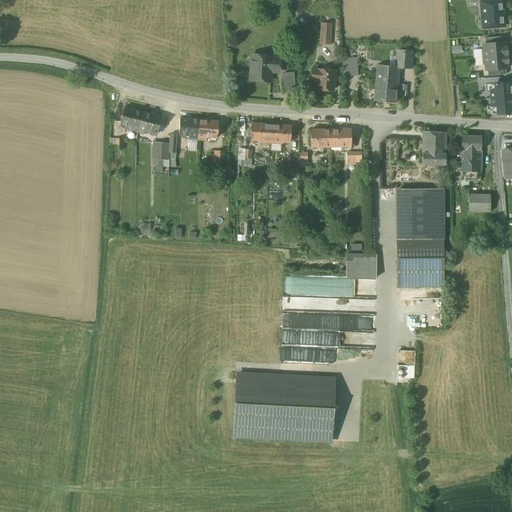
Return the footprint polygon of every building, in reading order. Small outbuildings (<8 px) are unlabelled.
[(487,2),(482,2),(482,3),(484,28),(503,27),(503,25),(504,23),(504,19),(503,18),(502,10),(503,8),(503,4),(501,3),(501,1),(487,2)] [(332,24),(321,23),(320,44),(330,45),(332,24)] [(485,44),(483,44),(484,57),(506,55),(506,54),(508,54),(507,47),(505,48),(505,43),(503,43),(485,44)] [(412,51),(396,50),(395,67),(399,67),(399,68),(411,69),(412,51)] [(271,56),(252,55),(250,80),(269,82),(270,71),(279,72),(280,59),(271,58),(271,56)] [(506,55),(484,57),(485,70),(505,69),(507,68),(507,63),(508,63),(508,56),(506,56),(506,55)] [(357,59),(343,60),(344,77),(358,76),(357,59)] [(395,67),(377,65),(374,101),(396,103),(399,68),(399,67),(395,67)] [(336,71),(312,69),(311,81),(317,81),(317,89),(333,90),(333,81),(335,81),(336,71)] [(294,75),(283,76),(284,92),(295,91),(294,75)] [(511,81),(495,84),(495,91),(491,91),(491,92),(491,99),(511,97),(511,81)] [(495,84),(485,84),(486,92),(491,92),(491,91),(495,91),(495,84)] [(511,97),(491,99),(492,106),(492,107),(497,106),(497,114),(507,113),(507,114),(511,113),(511,97)] [(497,106),(492,107),(492,106),(487,106),(487,114),(492,113),(493,114),(497,114),(497,106)] [(142,113),(124,108),(120,124),(130,127),(129,130),(138,132),(142,113)] [(161,117),(142,113),(138,132),(146,134),(147,131),(157,134),(161,117)] [(199,120),(180,119),(178,135),(189,136),(189,139),(198,140),(199,120)] [(218,121),(199,120),(198,140),(206,140),(206,137),(217,138),(218,121)] [(271,125),(252,124),(251,140),(258,141),(258,142),(270,143),(271,125)] [(291,126),(271,125),(270,143),(282,144),(282,142),(290,143),(291,126)] [(330,130),(311,130),(311,147),(330,147),(330,130)] [(350,147),(350,130),(330,130),(330,147),(350,147)] [(445,133),(423,132),(422,165),(444,165),(445,133)] [(481,136),(461,136),(461,150),(480,151),(481,136)] [(123,139),(110,139),(110,149),(123,149),(123,139)] [(169,143),(154,142),(153,158),(154,158),(163,159),(168,159),(169,152),(169,143)] [(511,149),(502,151),(505,178),(511,177),(511,149)] [(252,150),(244,150),(244,159),(252,159),(252,150)] [(480,151),(461,150),(460,181),(480,181),(480,151)] [(225,151),(215,151),(214,165),(225,165),(225,151)] [(362,173),(362,152),(356,153),(356,159),(347,159),(347,165),(356,165),(356,173),(362,173)] [(299,164),(288,164),(288,175),(299,175),(299,164)] [(443,189),(396,189),(397,239),(443,239),(443,189)] [(490,195),(469,195),(469,212),(490,212),(490,195)] [(443,239),(397,239),(397,288),(444,288),(443,239)] [(363,252),(363,244),(352,243),(352,252),(363,252)] [(364,254),(347,253),(346,278),(375,279),(376,253),(364,253),(364,254)] [(283,293),(297,293),(298,277),(284,277),(283,293)] [(406,328),(441,326),(440,313),(404,315),(404,324),(397,325),(398,332),(407,331),(406,328)] [(415,365),(415,350),(399,350),(398,365),(415,365)] [(334,378),(237,374),(234,436),(330,441),(332,398),(333,398),(334,378)]
